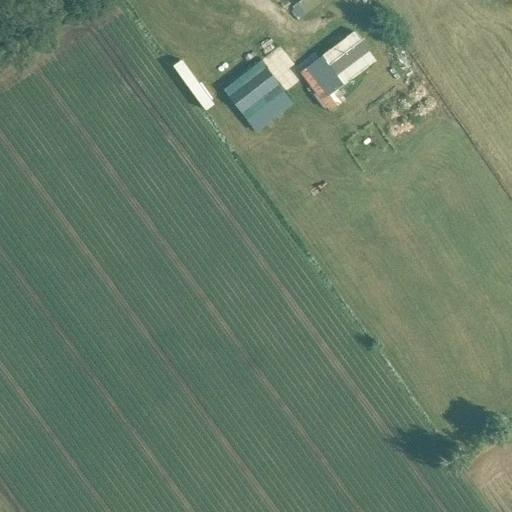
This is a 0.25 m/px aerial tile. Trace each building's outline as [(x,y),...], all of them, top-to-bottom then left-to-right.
[(283,0),(290,12),(309,0),(283,0)] [(347,17),(359,7),(352,0),(343,0),(321,19),(329,28),(314,40),(325,53),(356,27),(347,17)] [(246,11),(233,26),(245,37),(258,21),(246,11)] [(107,31),(127,62),(145,51),(125,20),(107,31)] [(356,32),(324,55),(344,84),(377,61),(356,32)] [(290,93),(282,80),(278,82),(266,62),(226,87),(247,120),(290,93)] [(309,66),(301,71),(328,110),(336,105),(309,66)] [(162,71),(151,78),(189,132),(200,125),(162,71)]
